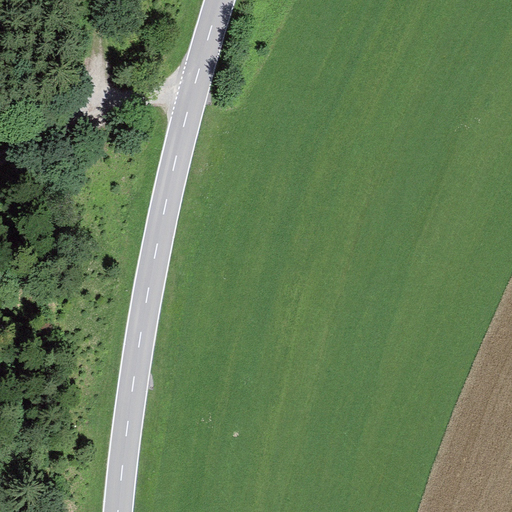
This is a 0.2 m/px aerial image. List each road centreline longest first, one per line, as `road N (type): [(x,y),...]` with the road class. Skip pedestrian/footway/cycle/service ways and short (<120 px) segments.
road 1 (secondary): [(119,511),(148,290),(219,0)]
road 2 (track): [(191,92),(100,105),(0,161)]
